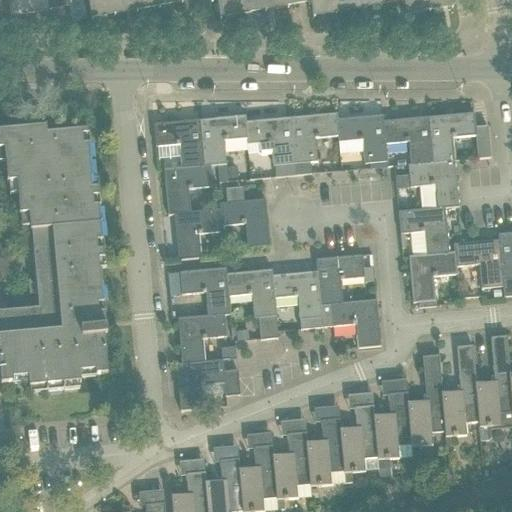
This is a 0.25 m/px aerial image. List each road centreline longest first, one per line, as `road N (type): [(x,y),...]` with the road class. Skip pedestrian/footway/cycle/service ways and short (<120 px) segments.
road 1 (tertiary): [(500,71),(117,73)]
road 2 (residential): [(117,73),(158,450)]
road 3 (residential): [(158,450),(396,364),(394,336)]
road 4 (residential): [(394,336),(382,211),(291,219)]
road 5 (residential): [(511,194),(500,71)]
